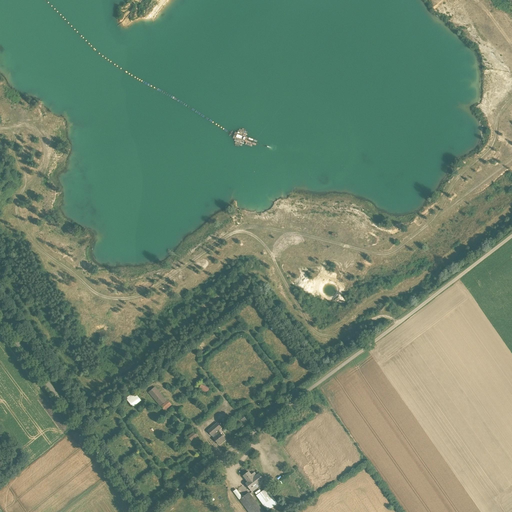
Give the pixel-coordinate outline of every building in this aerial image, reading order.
[(208,395),(211,389),(202,384),(199,390),(208,395)] [(148,393),(152,397),(159,391),(155,387),(148,393)] [(159,391),(152,397),(156,402),(163,396),(159,391)] [(134,392),(125,398),(131,407),(140,401),(134,392)] [(167,401),(163,396),(156,402),(160,407),(167,401)] [(167,401),(161,406),(165,411),(171,405),(167,401)] [(222,428),(217,423),(208,431),(212,436),(216,433),(219,430),(222,428)] [(174,432),(179,429),(176,424),(171,428),(174,432)] [(195,432),(189,437),(191,441),(197,436),(195,432)] [(225,439),(222,435),(220,433),(218,435),(214,438),(218,444),(225,439)] [(245,484),(250,490),(253,488),(255,490),(260,486),(258,484),(263,480),(259,474),(257,476),(254,473),(251,475),(249,472),(243,476),(248,482),(245,484)] [(277,504),(266,489),(256,496),(267,511),(277,504)] [(240,501),(248,511),(263,511),(250,493),(240,501)]
